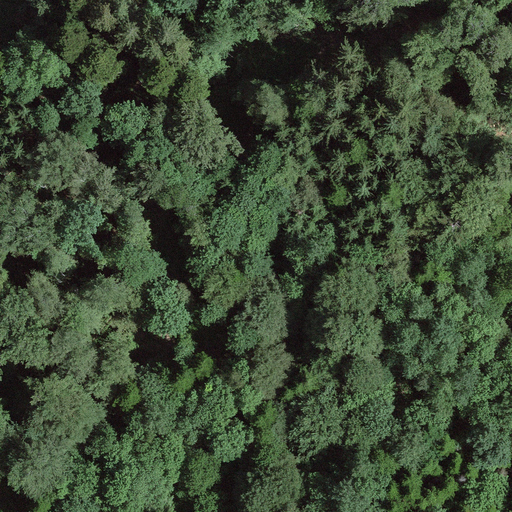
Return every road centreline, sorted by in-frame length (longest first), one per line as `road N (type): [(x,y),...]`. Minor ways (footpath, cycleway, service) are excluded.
road 1 (track): [(0,461),(346,0)]
road 2 (track): [(409,0),(450,75),(511,141)]
